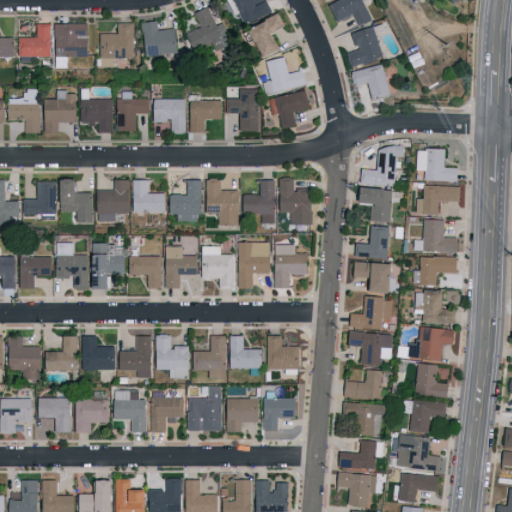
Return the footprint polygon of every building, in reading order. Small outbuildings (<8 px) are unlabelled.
[(226,0),(232,14),(238,11),(243,23),(271,11),(266,0),(226,0)] [(356,24),(369,18),(360,0),(333,0),(326,4),(333,20),(351,12),(356,24)] [(211,42),(215,50),(224,46),(207,5),(192,11),(198,26),(183,32),(190,51),(211,42)] [(256,56),(273,48),(267,33),(282,26),(276,12),(243,27),(256,56)] [(139,21),(143,55),(175,51),(172,27),(157,29),(156,19),(139,21)] [(99,66),(113,66),(113,57),(131,57),(132,22),(116,21),(115,33),(100,33),(99,66)] [(49,23),(34,22),(34,37),(17,36),(17,55),(48,56),(49,23)] [(84,23),(53,22),(52,67),(65,68),(65,55),(83,56),(84,23)] [(349,33),(355,48),(344,52),(349,66),(381,54),(370,25),(349,33)] [(0,55),(11,56),(12,36),(0,35),(0,55)] [(301,85),(299,70),(285,72),(282,56),(264,59),(267,80),(261,81),(262,92),(301,85)] [(368,97),(386,94),(381,64),(349,70),(352,84),(366,81),(368,97)] [(110,98),(86,97),(86,87),(78,87),(77,123),(96,123),(96,132),(110,132),(110,98)] [(224,97),(223,112),(237,112),(237,129),(256,130),(257,88),(237,88),(237,97),(224,97)] [(272,96),(278,127),(294,124),(291,110),(307,107),(303,89),(272,96)] [(55,121),(72,121),(72,90),(54,90),(54,98),(40,98),(40,132),(55,132),(55,121)] [(147,98),(130,97),(130,91),(115,90),(114,130),(133,130),(133,112),(147,112),(147,98)] [(183,97),(150,98),(151,120),(170,120),(170,132),(184,132),(183,97)] [(218,118),(219,100),(188,99),(187,131),(203,131),(203,117),(218,118)] [(22,118),(22,132),(37,131),(36,100),(4,101),(4,119),(22,118)] [(393,186),(396,157),(400,157),(401,145),(383,143),(382,152),(376,152),(374,169),(360,167),(358,182),(393,186)] [(443,148),(416,148),(415,169),(423,169),(423,179),(455,179),(455,167),(442,166),(443,148)] [(276,177),(276,211),(288,211),(288,223),(309,223),(309,189),(292,189),(292,177),(276,177)] [(17,200),(4,200),(4,178),(0,178),(0,220),(18,220),(17,200)] [(91,221),(91,191),(73,191),(73,178),(55,178),(55,211),(74,210),(74,221),(91,221)] [(200,179),(185,178),(185,193),(166,193),(166,213),(179,213),(179,218),(191,218),(191,212),(199,212),(200,179)] [(215,212),(215,224),(235,224),(236,189),(218,189),(218,178),(203,178),(202,212),(215,212)] [(114,220),(114,213),(127,213),(127,179),(111,179),(111,189),(95,189),(95,220),(114,220)] [(131,211),(163,211),(162,192),(146,192),(146,179),(131,179),(131,211)] [(240,213),(260,213),(260,222),(273,222),(273,179),(258,179),(258,193),(240,193),(240,213)] [(53,213),(53,181),(34,180),(34,198),(23,198),(23,213),(53,213)] [(414,197),(414,213),(436,214),(436,200),(458,201),(458,185),(422,184),(421,198),(414,197)] [(369,202),(368,220),(388,220),(389,201),(397,201),(397,189),(353,187),(352,202),(369,202)] [(454,251),(455,236),(441,236),(441,219),(421,218),(421,239),(412,239),(412,250),(454,251)] [(385,257),(386,226),(367,225),(366,243),(353,242),(352,256),(385,257)] [(266,272),(266,241),(235,240),(234,287),(251,287),(251,272),(266,272)] [(303,273),(303,252),(292,252),(292,243),(270,244),(272,287),(287,286),(286,274),(303,273)] [(177,287),(177,273),(193,273),(193,254),(179,254),(180,244),(162,244),(161,286),(177,287)] [(231,254),(218,253),(218,245),(199,245),(198,276),(217,277),(216,287),(231,287),(231,254)] [(85,254),(53,254),(52,277),(71,277),(70,288),(84,288),(85,254)] [(157,254),(126,255),(127,273),(144,273),(144,287),(158,287),(157,254)] [(0,274),(0,284),(0,287),(12,287),(13,255),(0,255),(0,274)] [(15,256),(16,288),(33,287),(32,275),(48,275),(48,255),(15,256)] [(433,272),(454,272),(455,256),(418,255),(418,270),(412,270),(412,284),(433,284),(433,272)] [(363,291),(384,292),(385,262),(351,261),(350,276),(364,276),(363,291)] [(413,290),(412,308),(420,309),(420,321),(453,322),(453,308),(439,308),(439,291),(413,290)] [(380,328),(381,318),(388,318),(389,298),(364,296),(363,313),(347,312),(346,326),(380,328)] [(439,359),(440,342),(450,343),(451,328),(417,326),(416,343),(407,342),(406,357),(439,359)] [(392,334),(346,330),(345,344),(359,346),(357,363),(380,365),(380,358),(390,358),(392,334)] [(166,376),(184,377),(185,345),(168,344),(169,334),(153,333),(151,368),(167,369),(166,376)] [(79,369),(111,368),(111,345),(94,345),(94,334),(78,335),(79,369)] [(134,376),(147,376),(148,335),(133,334),(133,350),(116,350),(116,369),(134,369),(134,376)] [(189,350),(190,369),(206,369),(206,377),(223,377),(222,334),(207,334),(207,350),(189,350)] [(241,334),(227,334),(226,367),(258,367),(258,348),(240,348),(241,334)] [(278,334),(264,334),(264,368),(296,367),(296,344),(279,345),(278,334)] [(20,345),(20,335),(5,335),(5,369),(20,369),(20,378),(37,378),(36,345),(20,345)] [(74,335),(60,335),(59,351),(42,350),(42,369),(73,370),(74,335)] [(434,381),(435,364),(415,363),(413,393),(444,395),(445,382),(434,381)] [(341,397),(379,398),(380,370),(363,369),(363,381),(341,380),(341,397)] [(186,429),(219,430),(220,385),(200,385),(200,397),(186,397),(186,429)] [(129,430),(144,431),(144,399),(137,399),(137,390),(111,389),(111,418),(129,419),(129,430)] [(261,429),(276,430),(277,417),(293,417),(294,397),(272,397),(272,391),(262,391),(261,429)] [(181,396),(149,397),(149,431),(164,431),(164,416),(182,416),(181,396)] [(225,431),(241,431),(240,421),(256,421),(255,396),(224,397),(225,431)] [(29,397),(0,397),(0,432),(13,432),(13,420),(29,420),(29,397)] [(67,431),(67,397),(34,397),(34,416),(51,416),(52,431),(67,431)] [(105,397),(72,398),(73,432),(88,431),(88,421),(106,421),(105,397)] [(426,433),(428,415),(443,417),(444,402),(404,398),(402,412),(409,413),(407,431),(426,433)] [(380,404),(341,400),(340,414),(354,415),(352,432),(377,434),(380,404)] [(511,446),(511,427),(503,427),(500,445),(511,446)] [(428,437),(398,433),(393,465),(437,470),(439,456),(426,454),(428,437)] [(381,440),(358,439),(357,452),(336,451),(335,466),(372,468),(373,456),(380,456),(381,440)] [(511,451),(500,450),(499,464),(511,465),(511,472),(511,484),(511,451)] [(374,475),(335,471),(334,485),(347,487),(345,504),(365,506),(366,491),(373,492),(374,475)] [(435,474),(398,473),(397,500),(414,501),(414,489),(435,490),(435,474)] [(145,511),(177,511),(179,478),(163,477),(163,489),(146,489),(145,511)] [(128,478),(112,478),(111,511),(140,511),(141,489),(128,489),(128,478)] [(213,511),(213,493),(198,493),(197,478),(182,479),(182,511),(213,511)] [(249,511),(249,478),(232,478),(232,500),(219,500),(218,511),(249,511)] [(34,511),(35,479),(18,479),(18,499),(5,499),(5,511),(34,511)] [(38,511),(70,511),(70,494),(54,494),(54,479),(39,479),(38,511)] [(105,479),(89,479),(89,493),(75,493),(75,511),(99,511),(105,511),(105,479)] [(266,479),(252,479),(253,511),(261,511),(284,511),(284,481),(273,481),(273,491),(267,491),(266,479)] [(493,511),(511,511),(511,488),(506,488),(505,505),(494,504),(493,511)]
